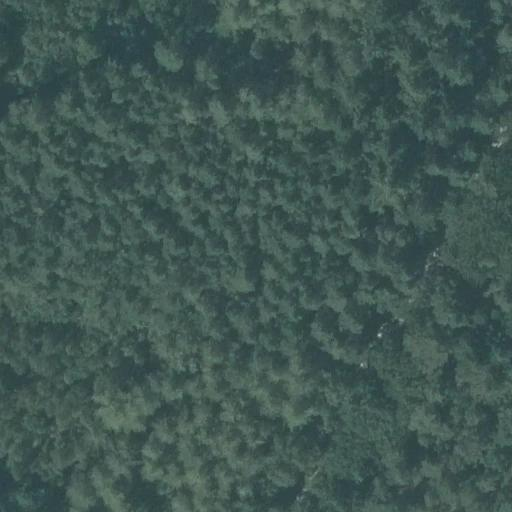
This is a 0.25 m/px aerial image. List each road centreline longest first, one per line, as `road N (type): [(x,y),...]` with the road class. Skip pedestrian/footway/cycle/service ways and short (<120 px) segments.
road 1 (track): [(285,511),(430,239)]
road 2 (track): [(365,511),(398,437),(454,249)]
road 3 (track): [(430,239),(511,85)]
